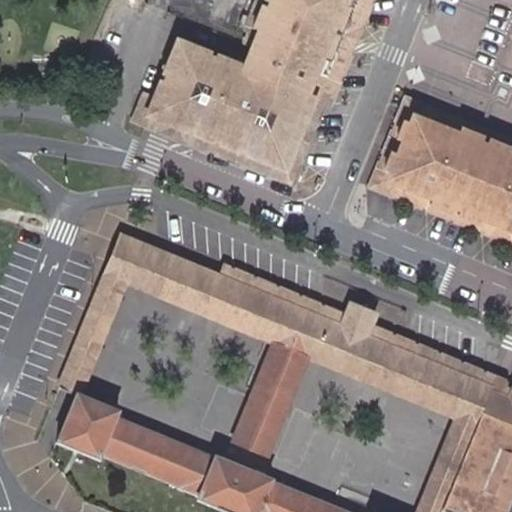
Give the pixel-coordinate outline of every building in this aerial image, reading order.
[(169,33),(138,113),(276,165),(338,0),(258,0),(235,59),(169,33)] [(511,138),(405,96),(367,187),(511,244),(511,138)] [(120,235),(112,255),(278,322),(270,343),(230,441),(266,456),(308,359),(316,339),(483,407),(490,389),(492,386),(364,334),(342,325),(224,277),(120,235)] [(112,255),(58,387),(76,393),(80,395),(126,284),(270,343),(278,322),(112,255)] [(229,266),(224,277),(342,325),(346,314),(229,266)] [(364,334),(368,323),(373,312),(351,303),(346,314),(342,325),(364,334)] [(492,386),(496,375),(368,323),(364,334),(492,386)] [(439,511),(442,507),(483,407),(316,339),(308,359),(452,418),(414,511),(439,511)] [(511,382),(496,375),(492,386),(490,389),(502,394),(499,401),(511,405),(511,382)] [(502,394),(490,389),(483,407),(442,507),(453,511),(459,511),(467,509),(474,511),(502,511),(504,511),(508,507),(511,497),(511,405),(499,401),(502,394)] [(80,395),(76,393),(56,441),(98,458),(100,453),(196,493),(195,498),(229,511),(340,511),(270,483),(271,480),(213,456),(212,459),(114,420),(118,410),(80,395)]
